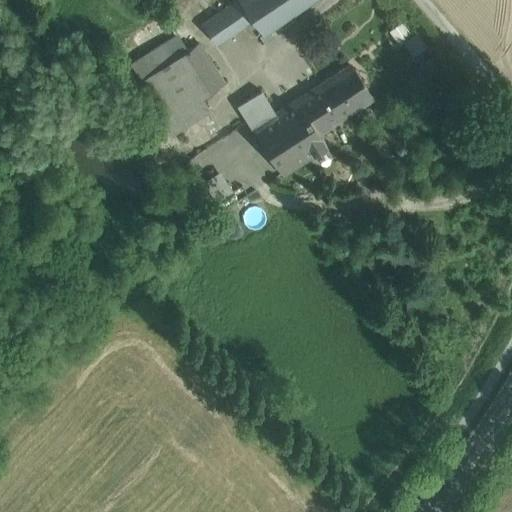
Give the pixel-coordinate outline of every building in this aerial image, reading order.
[(144,19),(146,10),(144,1),(143,0),(100,0),(100,1),(98,11),(100,20),(106,27),(113,32),(123,34),(132,32),(139,27),(144,19)] [(240,0),(235,0),(202,23),(216,44),(253,19),(240,0)] [(240,0),(253,19),(263,34),(312,0),(240,0)] [(198,42),(175,58),(201,98),(202,98),(224,83),(198,42)] [(175,58),(141,80),(174,132),(209,109),(202,98),(201,98),(175,58)] [(333,79),(298,100),(319,132),(353,110),(372,98),(352,66),(332,78),(333,79)] [(261,91),(238,106),(254,132),(257,130),(256,128),(276,114),(261,91)] [(276,114),(256,128),(257,130),(284,172),(327,145),(319,132),(298,100),(276,114)] [(221,169),(202,177),(211,198),(229,191),(221,169)]
